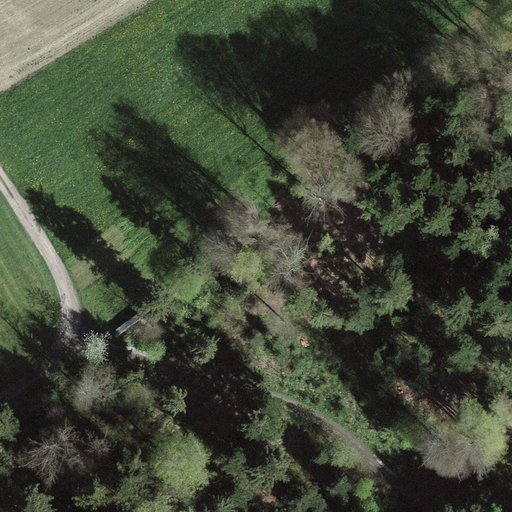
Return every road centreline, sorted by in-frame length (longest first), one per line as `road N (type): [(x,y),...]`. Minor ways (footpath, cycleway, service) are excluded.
road 1 (track): [(60,344),(198,373),(296,413),(422,511)]
road 2 (track): [(60,344),(70,308),(64,283),(0,183)]
